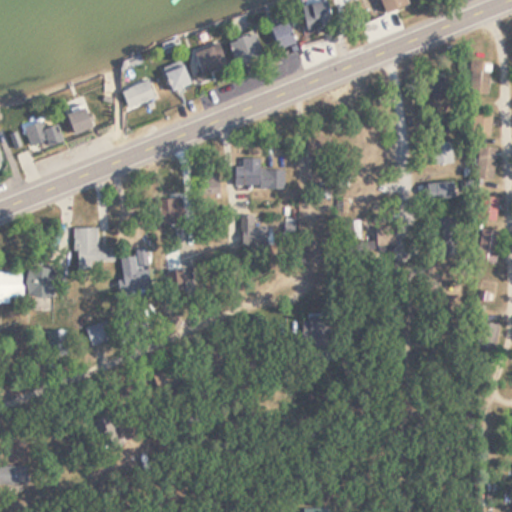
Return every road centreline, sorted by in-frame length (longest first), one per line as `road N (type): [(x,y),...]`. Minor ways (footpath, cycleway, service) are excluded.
road 1 (primary): [(0,210),(511,0)]
road 2 (residential): [(0,406),(306,284)]
road 3 (residential): [(511,327),(501,80),(496,36),(482,12)]
road 4 (residential): [(409,269),(398,121),(381,54)]
